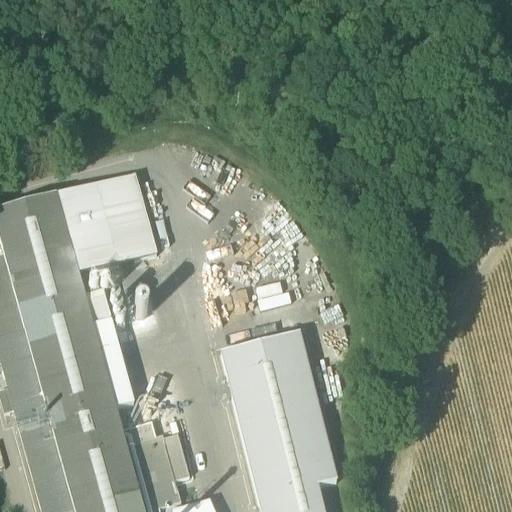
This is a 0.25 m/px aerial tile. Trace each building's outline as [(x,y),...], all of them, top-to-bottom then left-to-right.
[(134,181),(55,203),(77,282),(155,260),(134,181)] [(77,283),(77,282),(55,203),(0,218),(0,251),(3,261),(13,297),(24,336),(72,511),(141,511),(125,452),(120,436),(116,418),(115,415),(91,332),(87,318),(83,304),(79,288),(77,283)] [(0,261),(0,301),(13,297),(3,261),(0,261)] [(79,288),(83,304),(89,302),(84,286),(79,288)] [(90,291),(87,295),(90,299),(94,299),(97,295),(94,290),(90,291)] [(101,290),(99,294),(101,298),(106,298),(108,294),(106,290),(101,290)] [(0,343),(24,336),(13,297),(0,301),(0,343)] [(102,299),(89,302),(83,304),(87,318),(106,313),(102,299)] [(107,307),(115,335),(124,333),(116,305),(107,307)] [(132,315),(132,318),(134,322),(137,324),(141,324),(144,322),(146,319),(146,315),(145,312),(141,310),(138,310),(134,312),(132,315)] [(109,326),(106,313),(87,318),(91,332),(109,326)] [(133,410),(109,326),(91,332),(115,415),(133,410)] [(14,416),(40,511),(67,511),(72,511),(24,336),(0,343),(0,365),(8,394),(14,416)] [(219,358),(258,511),(320,511),(316,492),(335,487),(298,339),(219,358)] [(0,402),(4,418),(14,416),(8,394),(0,396),(0,402)] [(116,418),(120,436),(129,434),(124,417),(116,418)] [(155,426),(158,434),(164,432),(161,424),(155,426)] [(155,443),(151,428),(129,434),(120,436),(125,452),(155,443)] [(169,429),(171,438),(177,437),(175,428),(169,429)] [(177,438),(162,443),(174,487),(189,483),(177,438)] [(155,443),(125,452),(141,511),(165,511),(180,508),(174,487),(162,443),(161,442),(155,443)]
